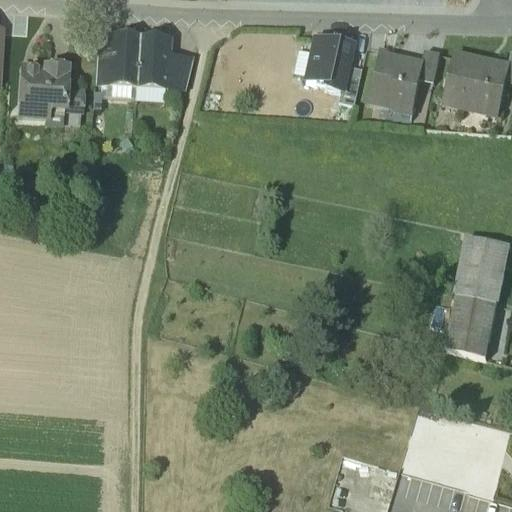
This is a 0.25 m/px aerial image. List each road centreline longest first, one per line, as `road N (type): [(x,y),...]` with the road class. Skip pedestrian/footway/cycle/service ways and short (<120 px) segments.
road 1 (residential): [(0,32),(251,51),(511,52)]
road 2 (track): [(203,48),(133,313),(124,511)]
